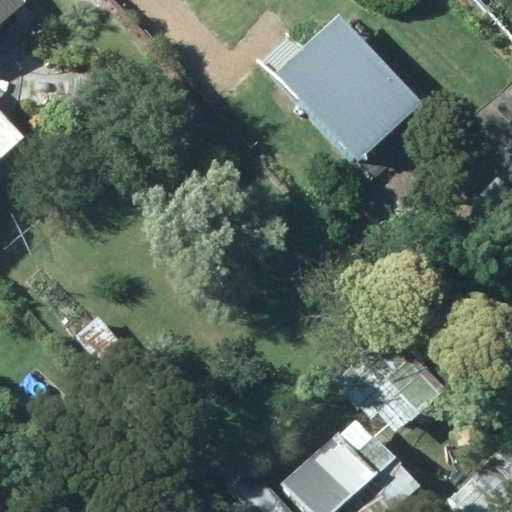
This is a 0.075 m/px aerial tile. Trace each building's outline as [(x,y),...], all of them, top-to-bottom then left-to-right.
[(0,0),(0,27),(23,8),(15,0),(0,0)] [(448,88),(380,34),(335,90),(403,144),(448,88)] [(0,159),(23,141),(0,114),(0,159)] [(119,344),(96,317),(74,335),(97,363),(119,344)] [(343,511),(388,511),(417,485),(374,439),(391,423),(399,430),(437,396),(407,362),(351,414),(354,419),(280,487),(303,511),(334,511),(339,507),(343,511)] [(511,511),(511,446),(452,505),(458,511),(511,511)] [(228,486),(251,511),(289,511),(250,467),(228,486)]
